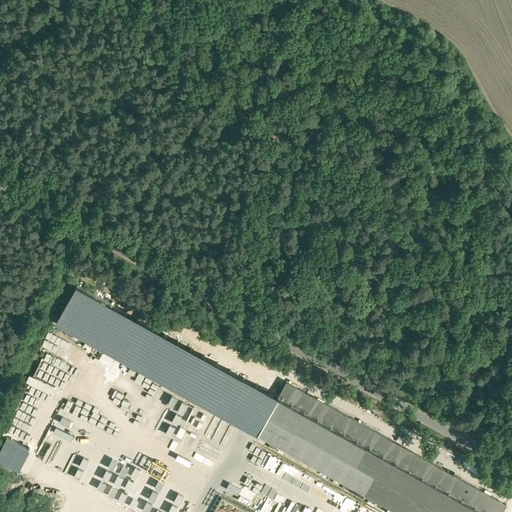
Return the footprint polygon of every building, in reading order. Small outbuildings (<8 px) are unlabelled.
[(51,319),(259,432),(281,391),(73,279),(51,319)] [(76,379),(81,382),(93,363),(88,359),(76,379)] [(46,380),(42,387),(53,393),(57,386),(46,380)] [(502,511),(507,505),(287,382),(281,391),(259,432),(403,511),(502,511)] [(196,427),(188,434),(195,441),(202,434),(196,427)] [(270,467),(274,454),(266,452),(262,464),(270,467)] [(153,491),(145,511),(166,511),(167,511),(169,511),(174,511),(176,508),(171,506),(177,490),(168,487),(165,496),(153,491)]
